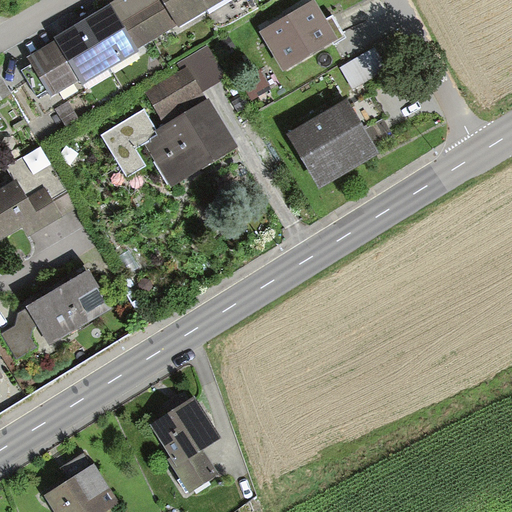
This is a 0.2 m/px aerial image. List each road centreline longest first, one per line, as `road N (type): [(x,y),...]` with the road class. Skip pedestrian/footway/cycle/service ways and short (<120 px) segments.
road 1 (secondary): [(475,151),(0,449)]
road 2 (residential): [(395,0),(475,151)]
